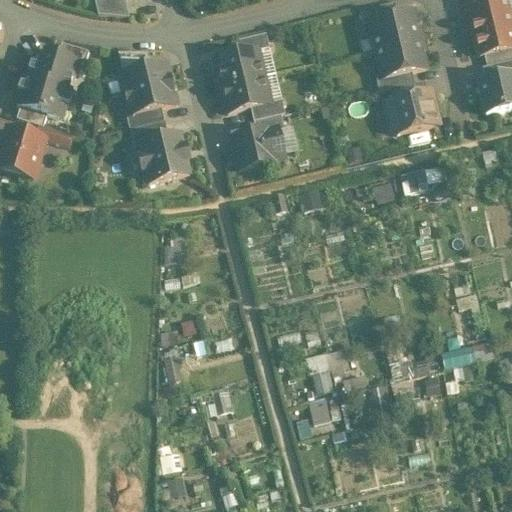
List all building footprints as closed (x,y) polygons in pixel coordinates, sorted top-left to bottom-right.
[(124,0),(114,0),(106,2),(105,1),(94,4),(98,18),(129,21),(124,0)] [(257,0),(224,0),(226,9),(257,1),(257,0)] [(503,0),(496,0),(460,8),(465,32),(472,31),(475,41),(507,33),(504,21),(508,20),(503,0)] [(395,7),(360,15),(363,28),(369,27),(368,25),(397,18),(395,7)] [(397,18),(368,25),(369,27),(375,55),(419,44),(412,15),(397,18)] [(511,32),(507,33),(475,41),(479,61),(484,60),(511,53),(511,32)] [(419,44),(375,55),(382,82),(382,84),(411,77),(426,73),(419,44)] [(89,56),(62,48),(58,60),(79,67),(79,68),(85,69),(89,56)] [(511,53),(484,60),(487,71),(511,65),(511,53)] [(256,54),(215,64),(221,91),(263,81),(256,54)] [(58,60),(44,56),(43,60),(36,58),(29,81),(67,93),(70,81),(75,82),(75,81),(78,68),(79,68),(79,67),(58,60)] [(147,57),(118,57),(123,78),(150,72),(147,57)] [(511,65),(487,71),(482,73),(485,85),(511,78),(511,65)] [(123,78),(119,79),(129,119),(129,120),(161,113),(176,109),(166,68),(150,72),(123,78)] [(393,82),(382,84),(382,82),(376,84),(379,97),(392,94),(414,88),(411,77),(393,82)] [(511,78),(485,85),(478,86),(486,119),(511,112),(511,78)] [(29,81),(25,80),(16,110),(20,112),(47,120),(58,123),(59,122),(58,122),(62,109),(66,110),(67,109),(66,109),(70,96),(71,96),(71,94),(67,93),(29,81)] [(263,81),(221,91),(227,118),(269,108),(263,81)] [(414,88),(392,94),(395,105),(427,98),(424,86),(414,88)] [(395,105),(388,107),(396,140),(437,130),(429,97),(427,98),(395,105)] [(47,120),(20,112),(16,124),(39,131),(43,132),(47,120)] [(161,113),(129,120),(129,119),(126,120),(129,134),(164,125),(161,113)] [(281,120),(254,126),(256,138),(266,135),(266,136),(276,134),(277,135),(284,134),(281,120)] [(164,125),(129,134),(133,151),(139,149),(138,148),(168,141),(164,125)] [(43,132),(39,131),(35,142),(43,145),(43,146),(69,153),(73,141),(43,132)] [(35,142),(9,134),(0,162),(0,173),(32,183),(43,146),(43,145),(35,142)] [(256,138),(233,143),(240,175),(274,167),(273,166),(283,163),(277,135),(276,134),(266,136),(266,135),(256,138)] [(168,141),(138,148),(139,149),(142,161),(139,162),(142,176),(145,175),(148,189),(189,179),(186,165),(189,165),(186,151),(183,152),(180,138),(168,141)] [(399,178),(404,198),(442,188),(437,168),(399,178)] [(475,172),(460,172),(461,197),(476,196),(475,172)] [(166,265),(185,264),(184,239),(165,240),(166,265)] [(345,352),(329,355),(334,381),(350,377),(345,352)] [(316,399),(336,394),(326,356),(306,361),(316,399)] [(167,385),(181,382),(176,359),(163,362),(167,385)] [(214,418),(232,416),(229,394),(211,397),(214,418)] [(308,407),(313,429),(330,424),(325,403),(308,407)] [(179,458),(158,459),(159,477),(180,475),(179,458)] [(168,496),(185,489),(181,480),(164,486),(168,496)]
